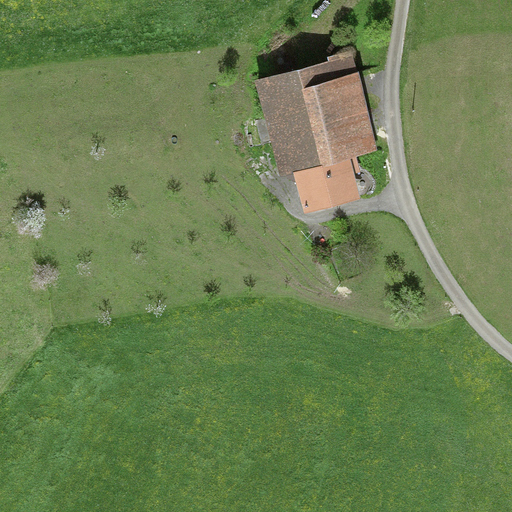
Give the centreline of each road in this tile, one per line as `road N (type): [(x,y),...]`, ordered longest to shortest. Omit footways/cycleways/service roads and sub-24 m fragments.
road 1 (track): [(401,0),(390,95),(404,201)]
road 2 (track): [(404,201),(457,300),(511,356)]
